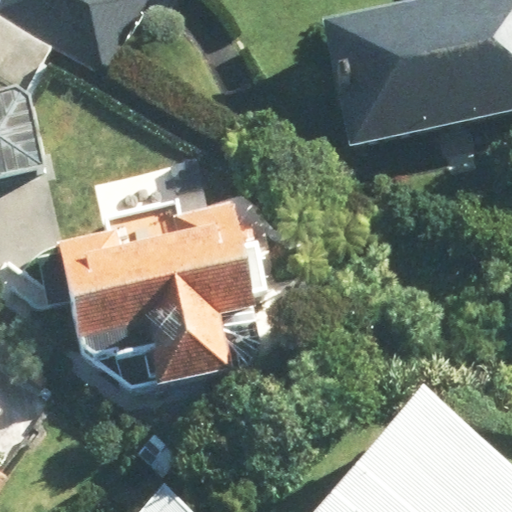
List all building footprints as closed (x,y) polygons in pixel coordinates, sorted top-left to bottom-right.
[(113,81),(150,3),(151,0),(15,0),(2,29),(113,81)] [(511,0),(455,0),(458,11),(314,42),(341,168),(511,131),(511,0)] [(0,103),(0,191),(48,181),(28,97),(0,103)] [(104,230),(108,249),(49,261),(76,384),(139,370),(146,404),(264,378),(250,309),(270,305),(254,229),(233,234),(231,222),(180,234),(176,215),(104,230)] [(343,511),(511,511),(511,490),(427,416),(343,511)] [(164,511),(150,500),(140,511),(164,511)]
